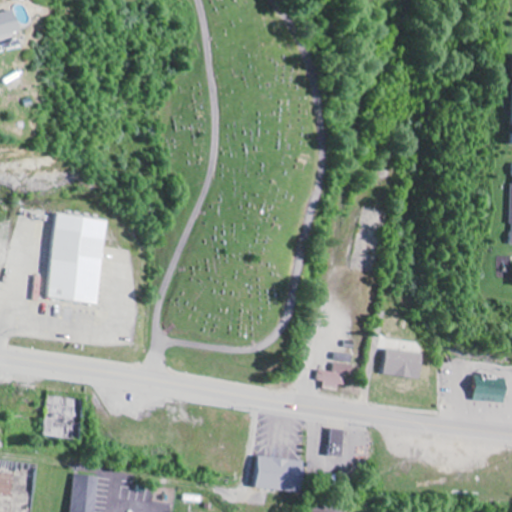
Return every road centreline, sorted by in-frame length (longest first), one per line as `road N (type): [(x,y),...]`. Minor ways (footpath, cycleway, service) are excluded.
road 1 (primary): [(511,434),(0,355)]
road 2 (residential): [(298,404),(325,335),(355,125),(406,0)]
road 3 (residential): [(261,398),(242,494),(0,454)]
